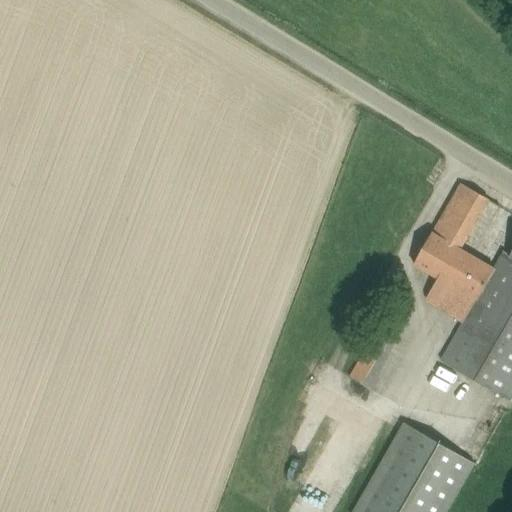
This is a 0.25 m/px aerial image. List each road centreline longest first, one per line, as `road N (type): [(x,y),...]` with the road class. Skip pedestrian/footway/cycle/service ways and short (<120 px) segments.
road 1 (unclassified): [(511,184),(210,0)]
road 2 (unknown): [(289,398),(453,148)]
